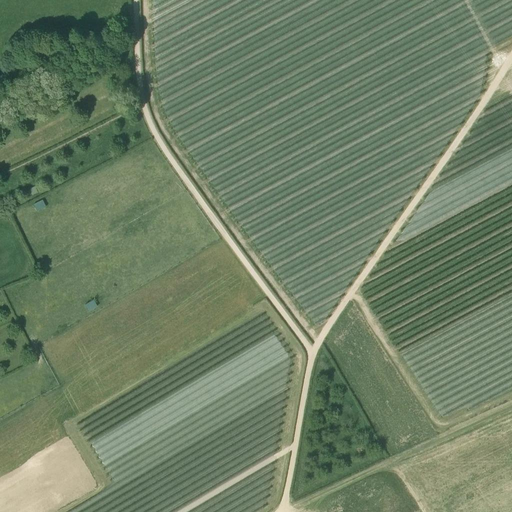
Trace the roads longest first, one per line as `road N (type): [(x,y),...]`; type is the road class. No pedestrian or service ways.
road 1 (track): [(134,0),(145,115),(310,352)]
road 2 (track): [(310,352),(511,55)]
road 3 (track): [(511,405),(283,510)]
road 4 (track): [(310,352),(283,510)]
